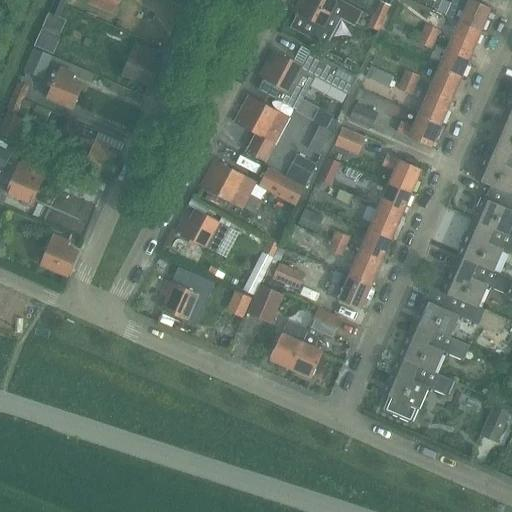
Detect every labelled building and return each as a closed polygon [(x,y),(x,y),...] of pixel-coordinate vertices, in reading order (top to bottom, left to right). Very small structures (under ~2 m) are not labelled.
[(58,0),(54,0),(49,14),(50,14),(60,18),(60,17),(65,5),(66,3),(58,0)] [(89,0),(89,2),(115,13),(120,0),(89,0)] [(298,12),(290,28),(327,47),(341,19),(355,26),(362,12),(362,11),(361,11),(339,0),(337,0),(336,2),(332,0),(307,0),(307,1),(305,0),(300,0),(295,11),(298,12)] [(452,0),(450,6),(446,17),(459,22),(481,32),(492,8),(472,0),(452,0)] [(380,1),(374,13),(384,19),(390,6),(380,1)] [(372,18),(368,26),(378,31),(384,19),(374,13),(374,14),(372,18)] [(459,22),(448,46),(471,56),(481,32),(459,22)] [(425,24),(421,34),(436,40),(440,30),(425,24)] [(43,28),(35,47),(52,54),(61,35),(43,28)] [(432,49),(436,40),(421,34),(417,43),(432,49)] [(124,75),(149,86),(159,61),(147,56),(150,50),(137,44),(124,75)] [(448,46),(439,68),(462,78),(471,56),(448,46)] [(35,48),(25,71),(43,79),(53,56),(53,55),(35,48)] [(269,61),(261,76),(267,79),(266,80),(261,89),(299,109),(317,75),(322,78),(349,93),(351,91),(354,84),(358,78),(357,77),(331,63),(310,51),(302,65),(294,61),(280,53),(274,64),(269,61)] [(394,76),(371,66),(366,77),(389,87),(394,76)] [(84,85),(72,80),(74,74),(60,68),(47,97),(74,108),(84,85)] [(431,85),(429,91),(452,101),(454,95),(462,78),(439,68),(431,85)] [(406,70),(402,80),(416,85),(420,76),(406,70)] [(412,95),(416,85),(402,80),(398,89),(412,95)] [(19,82),(13,95),(25,100),(31,87),(19,82)] [(424,102),(419,114),(442,124),(447,111),(452,101),(429,91),(424,102)] [(9,109),(0,128),(0,132),(15,139),(24,119),(18,116),(25,100),(13,95),(7,108),(9,109)] [(253,101),(247,98),(235,121),(257,133),(247,150),(267,161),(290,119),(254,100),(253,101)] [(356,104),(350,118),(372,128),(378,114),(356,104)] [(511,108),(506,106),(491,141),(511,150),(511,108)] [(35,107),(30,121),(45,127),(51,113),(35,107)] [(320,108),(313,120),(331,131),(338,119),(320,108)] [(401,122),(397,132),(409,137),(410,137),(409,138),(431,148),(439,129),(442,124),(419,114),(417,118),(413,127),(401,122)] [(320,126),(314,137),(326,143),(331,132),(320,126)] [(365,138),(343,128),(336,145),(358,155),(365,138)] [(83,170),(109,181),(119,157),(108,153),(110,147),(95,141),(83,170)] [(490,186),(511,194),(511,150),(491,141),(474,179),(490,186)] [(0,147),(0,171),(4,173),(12,152),(0,147)] [(294,161),(288,171),(295,175),(293,180),(306,187),(313,174),(318,165),(317,164),(310,161),(297,154),(294,161)] [(396,171),(391,184),(412,193),(422,170),(387,155),(383,165),(396,171)] [(328,157),(318,180),(331,186),(341,163),(328,157)] [(202,186),(232,202),(244,208),(258,183),(215,160),(202,186)] [(33,164),(32,167),(20,162),(7,193),(33,204),(44,178),(43,177),(47,170),(33,164)] [(267,169),(258,186),(296,206),(305,190),(306,189),(306,187),(293,180),(268,167),(267,169)] [(391,184),(381,206),(403,215),(412,193),(391,184)] [(356,186),(352,195),(366,201),(370,192),(356,186)] [(482,198),(472,221),(510,236),(511,230),(511,194),(490,186),(485,199),(482,198)] [(366,201),(352,195),(340,190),(336,199),(362,211),(366,201)] [(381,206),(371,230),(391,241),(403,215),(381,206)] [(305,209),(299,224),(317,232),(324,217),(305,209)] [(184,218),(176,231),(207,248),(217,253),(230,228),(220,223),(196,210),(190,221),(184,218)] [(472,221),(456,256),(494,272),(503,250),(511,254),(511,237),(510,236),(472,221)] [(332,241),(347,247),(351,238),(327,227),(323,237),(332,241)] [(371,230),(361,253),(382,263),(391,241),(371,230)] [(42,265),(68,276),(79,252),(67,247),(70,241),(55,235),(42,265)] [(269,240),(263,253),(274,258),(279,246),(279,245),(269,240)] [(342,257),(347,247),(332,241),(328,251),(342,257)] [(361,253),(351,276),(372,285),(382,263),(361,253)] [(260,256),(253,271),(264,276),(271,262),(260,256)] [(456,256),(441,292),(479,308),(488,286),(506,294),(511,281),(511,279),(494,272),(456,256)] [(281,264),(275,279),(298,289),(305,274),(281,264)] [(211,266),(207,273),(214,277),(218,270),(211,266)] [(332,283),(328,294),(341,299),(362,308),(372,285),(351,276),(338,270),(334,279),(332,283)] [(248,280),(243,290),(254,295),(259,286),(264,276),(253,271),(248,280)] [(199,295),(168,281),(162,295),(169,298),(164,309),(187,320),(199,295)] [(262,285),(250,312),(272,322),(284,294),(262,285)] [(423,299),(413,321),(451,337),(460,316),(479,324),(485,310),(479,308),(441,292),(431,288),(425,300),(423,299)] [(235,291),(226,311),(243,318),(252,298),(235,291)] [(308,330),(292,369),(312,378),(324,352),(315,348),(320,337),(315,335),(317,330),(333,338),(342,318),(319,308),(309,330),(308,330)] [(488,313),(483,326),(500,333),(505,320),(488,313)] [(282,334),(271,360),(292,369),(308,330),(288,321),(283,334),(282,334)] [(413,321),(398,358),(435,373),(444,352),(463,360),(470,346),(451,337),(413,321)] [(227,325),(222,335),(234,341),(239,331),(227,325)] [(382,395),(389,398),(383,412),(412,424),(428,388),(448,396),(454,381),(435,373),(398,358),(382,395)] [(494,406),(482,435),(497,441),(508,414),(511,416),(511,408),(496,401),(494,406)]
